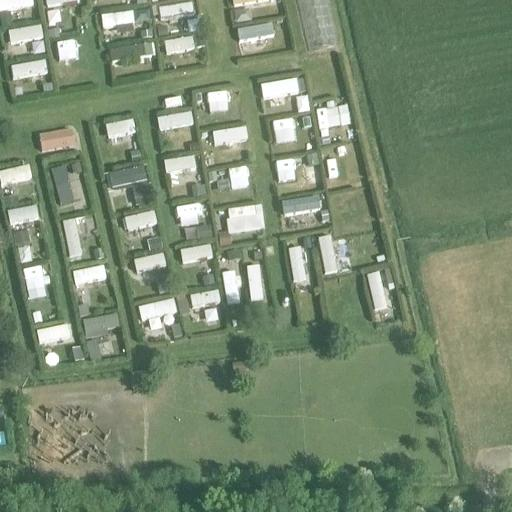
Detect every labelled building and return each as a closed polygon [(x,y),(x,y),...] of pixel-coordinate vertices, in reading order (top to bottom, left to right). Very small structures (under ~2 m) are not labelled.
[(32,0),(5,0),(8,11),(34,6),(32,0)] [(232,0),(234,9),(270,2),(269,0),(232,0)] [(324,0),(294,0),(307,54),(336,47),(324,0)] [(195,4),(159,7),(160,20),(196,17),(195,4)] [(238,25),(252,21),(248,5),(234,9),(238,25)] [(136,30),(136,24),(151,23),(150,12),(102,15),(104,33),(136,30)] [(10,14),(0,16),(0,23),(1,30),(12,27),(10,14)] [(42,28),(9,31),(10,43),(43,40),(42,28)] [(260,28),(239,30),(241,50),(262,47),(260,28)] [(167,29),(157,31),(158,39),(168,38),(167,29)] [(58,32),(47,34),(49,42),(60,40),(58,32)] [(202,38),(193,40),(195,51),(204,50),(202,38)] [(155,59),(154,46),(110,48),(110,60),(155,59)] [(11,68),(14,81),(50,74),(47,61),(11,68)] [(290,81),(262,83),(264,105),(292,103),(290,81)] [(21,90),(13,91),(15,99),(22,98),(21,90)] [(210,93),(212,116),(232,115),(231,91),(210,93)] [(318,110),(319,130),(341,128),(340,109),(318,110)] [(159,130),(194,128),(193,114),(158,117),(159,130)] [(133,121),(107,126),(109,138),(135,134),(133,121)] [(242,128),(223,131),(226,151),(245,148),(242,128)] [(73,129),(40,136),(43,154),(76,147),(73,129)] [(196,146),(189,148),(191,155),(198,153),(196,146)] [(139,153),(130,155),(132,165),(141,164),(139,153)] [(326,160),(331,182),(350,177),(345,155),(326,160)] [(318,157),(307,159),(309,170),(320,167),(318,157)] [(166,174),(197,171),(196,158),(165,160),(166,174)] [(275,163),(279,186),(301,182),(297,160),(275,163)] [(0,172),(0,179),(2,186),(33,179),(30,165),(0,172)] [(80,166),(71,168),(73,177),(82,175),(80,166)] [(66,167),(51,171),(61,207),(75,203),(66,167)] [(112,189),(149,182),(146,168),(109,175),(112,189)] [(231,170),(233,190),(251,188),(249,168),(231,170)] [(216,175),(208,176),(209,185),(217,184),(216,175)] [(201,188),(191,190),(193,201),(203,199),(201,188)] [(17,198),(3,201),(5,210),(19,207),(17,198)] [(286,225),(306,222),(302,200),(282,204),(286,225)] [(176,208),(179,229),(195,226),(192,206),(176,208)] [(231,235),(266,230),(263,206),(227,211),(231,235)] [(9,210),(9,223),(40,222),(39,209),(9,210)] [(125,219),(128,232),(158,225),(155,213),(125,219)] [(326,214),(320,215),(321,225),(328,224),(326,214)] [(81,233),(88,233),(88,220),(65,221),(67,259),(82,259),(81,233)] [(209,228),(196,231),(199,244),(212,242),(209,228)] [(27,234),(13,237),(15,248),(29,245),(27,234)] [(229,234),(218,236),(220,249),(231,247),(229,234)] [(159,240),(147,243),(150,254),(162,251),(159,240)] [(310,241),(303,242),(304,250),(311,249),(310,241)] [(327,275),(337,273),(331,244),(321,246),(327,275)] [(181,252),(184,267),(214,261),(210,245),(181,252)] [(294,283),(307,281),(303,249),(290,251),(294,283)] [(102,251),(93,253),(95,263),(104,261),(102,251)] [(240,253),(227,255),(228,264),(241,262),(240,253)] [(135,262),(137,273),(167,266),(164,255),(135,262)] [(76,287),(108,280),(105,266),(73,273),(76,287)] [(238,273),(224,274),(227,305),(240,304),(238,273)] [(375,313),(389,311),(384,274),(369,276),(375,313)] [(212,278),(202,280),(204,289),(214,287),(212,278)] [(169,283),(156,286),(159,296),(171,293),(169,283)] [(354,285),(332,287),(334,305),(355,303),(354,285)] [(219,291),(191,297),(194,309),(222,303),(219,291)] [(186,302),(177,304),(180,318),(189,316),(186,302)] [(86,307),(77,309),(80,320),(89,318),(86,307)] [(86,338),(121,332),(118,315),(83,321),(86,338)] [(70,323),(37,333),(41,346),(73,336),(70,323)] [(179,327),(171,329),(174,341),(182,339),(179,327)] [(96,345),(87,347),(89,358),(98,356),(96,345)] [(81,350),(72,352),(74,365),(83,363),(81,350)] [(245,365),(233,367),(234,376),(246,375),(245,365)] [(153,372),(130,375),(132,393),(155,390),(153,372)]
